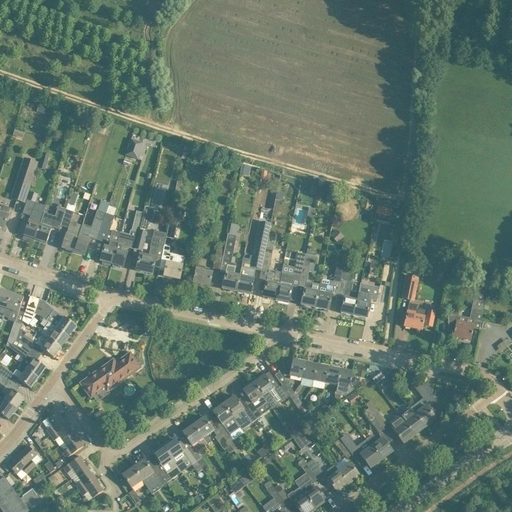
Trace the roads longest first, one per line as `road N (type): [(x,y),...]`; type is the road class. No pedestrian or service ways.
road 1 (track): [(424,0),(404,201),(0,75)]
road 2 (residential): [(55,377),(116,453),(278,333)]
road 3 (residential): [(500,393),(456,369),(278,333)]
road 4 (residential): [(500,393),(336,511)]
road 5 (residential): [(278,333),(106,296)]
road 6 (track): [(381,356),(404,201)]
